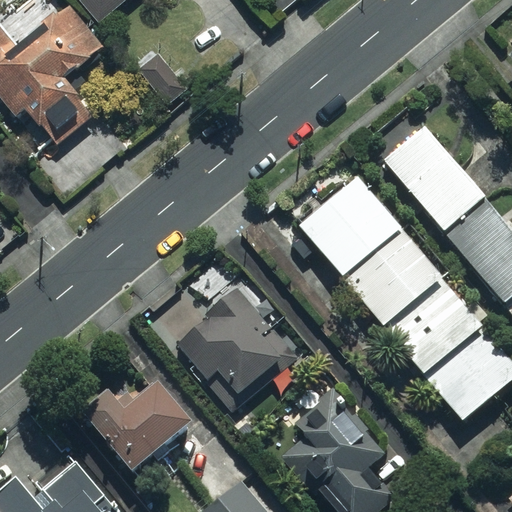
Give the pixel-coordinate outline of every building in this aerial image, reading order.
[(70,0),(96,29),(130,0),(70,0)] [(0,109),(13,125),(23,117),(53,152),(89,122),(60,88),(102,53),(68,12),(39,36),(46,45),(22,65),(0,38),(0,109)] [(158,60),(137,78),(167,112),(193,89),(179,72),(173,77),(158,60)] [(511,239),(424,133),(382,168),(511,324),(511,239)] [(511,372),(357,184),(295,234),(459,434),(511,390),(511,372)] [(219,315),(176,352),(236,424),(263,401),(254,390),(280,368),(286,375),(298,365),(278,341),(266,351),(261,344),(286,323),(247,276),(212,306),(219,315)] [(127,484),(186,434),(145,386),(120,407),(105,390),(72,419),(127,484)] [(300,444),(280,462),(322,511),(386,511),(395,505),(369,476),(384,463),(330,400),(291,433),(300,444)] [(33,511),(14,488),(0,499),(0,511),(103,511),(67,465),(34,491),(50,511),(33,511)] [(174,511),(258,511),(240,488),(213,509),(195,486),(170,506),(174,511)]
